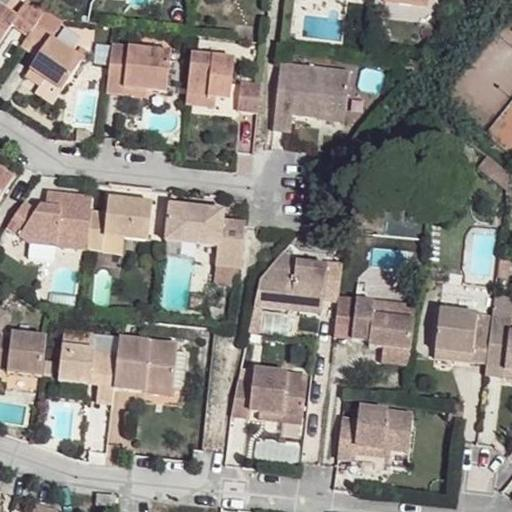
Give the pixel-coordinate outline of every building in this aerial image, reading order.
[(385,0),(385,4),(425,8),(425,0),(385,0)] [(28,37),(45,12),(28,1),(17,18),(0,6),(0,43),(11,26),(28,37)] [(28,37),(21,48),(38,59),(30,72),(45,82),(41,89),(36,96),(52,106),(82,61),(49,39),(60,22),(45,12),(28,37)] [(124,98),(125,91),(147,93),(167,96),(171,55),(111,48),(106,96),(124,98)] [(187,98),(216,101),(230,103),(235,62),(191,57),(187,98)] [(281,67),(273,134),(291,136),(293,119),(320,122),(321,117),(345,119),(350,74),(281,67)] [(45,82),(30,72),(26,78),(41,89),(45,82)] [(241,86),(238,114),(258,116),(261,89),(241,86)] [(125,91),(124,98),(146,100),(147,93),(125,91)] [(216,101),(187,98),(186,107),(215,110),(216,101)] [(321,117),(320,122),(345,125),(345,119),(321,117)] [(445,123),(438,117),(435,141),(443,142),(445,123)] [(507,190),(509,174),(488,158),(480,168),(507,190)] [(0,201),(14,180),(0,170),(0,201)] [(86,253),(86,251),(91,212),(92,198),(47,193),(45,214),(38,213),(24,204),(7,231),(31,246),(86,253)] [(107,214),(91,212),(86,251),(103,253),(105,238),(123,240),(148,243),(152,204),(109,199),(107,214)] [(170,207),(165,244),(218,250),(215,268),(240,271),(245,225),(223,223),(223,214),(170,207)] [(105,238),(103,253),(121,255),(123,240),(105,238)] [(326,268),(296,265),(283,254),(260,283),(256,299),(291,303),(291,307),(322,311),(323,303),(338,304),(342,266),(326,264),(326,268)] [(240,271),(215,268),(213,287),(238,290),(240,271)] [(111,272),(94,271),(93,301),(110,301),(111,272)] [(191,295),(189,312),(204,313),(206,297),(191,295)] [(291,303),(256,299),(254,309),(321,317),(322,311),(291,307),(291,303)] [(511,302),(494,300),(492,318),(511,320),(511,312),(511,302)] [(356,302),(338,304),(334,339),(352,342),(356,302)] [(415,309),(356,302),(352,342),(369,343),(369,348),(384,350),(410,353),(415,309)] [(254,310),(251,327),(259,328),(261,311),(254,310)] [(0,334),(0,335),(10,317),(0,311),(0,334)] [(470,364),(486,366),(492,318),(440,312),(435,353),(471,358),(470,364)] [(492,318),(486,366),(486,370),(511,372),(511,334),(509,334),(511,320),(492,318)] [(251,327),(249,335),(258,336),(259,328),(251,327)] [(112,407),(114,391),(117,356),(92,353),(94,336),(64,333),(59,383),(98,388),(96,405),(112,407)] [(0,334),(0,368),(7,373),(11,342),(0,335),(0,334)] [(7,375),(42,379),(46,339),(12,335),(11,342),(7,373),(7,375)] [(119,340),(114,391),(144,394),(144,389),(172,392),(176,354),(177,346),(119,340)] [(408,368),(410,353),(384,350),(382,365),(408,368)] [(471,358),(435,353),(434,360),(470,364),(471,358)] [(176,354),(172,392),(182,393),(186,356),(176,354)] [(238,382),(231,419),(250,421),(250,413),(260,414),(302,419),(307,378),(254,372),(253,384),(238,382)] [(144,389),(144,394),(171,397),(172,392),(144,389)] [(462,424),(464,408),(450,406),(448,422),(462,424)] [(358,422),(342,420),(337,461),(353,463),(354,456),(355,448),(390,453),(408,455),(412,417),(359,411),(358,422)] [(302,419),(260,414),(259,422),(301,427),(302,419)] [(355,448),(354,456),(389,461),(390,453),(355,448)] [(104,497),(97,496),(96,506),(115,508),(115,499),(104,498),(104,497)]
